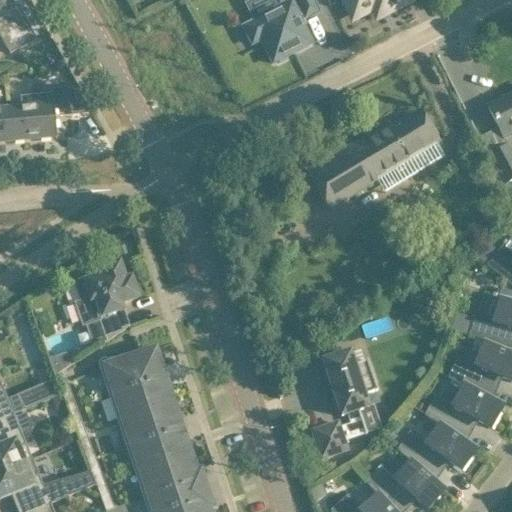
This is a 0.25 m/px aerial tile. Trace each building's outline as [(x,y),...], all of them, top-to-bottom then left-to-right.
[(0,0),(0,36),(1,38),(10,55),(19,50),(37,41),(30,28),(26,22),(18,6),(6,8),(5,0),(0,0)] [(305,19),(318,12),(311,0),(275,0),(281,9),(252,23),(243,28),(252,45),(261,41),(273,64),(278,62),(279,63),(290,58),(290,56),(312,45),(300,21),(304,19),(305,19)] [(342,0),(350,15),(353,13),(354,15),(356,14),(358,17),(376,8),(377,10),(378,13),(378,14),(380,13),(392,7),(393,7),(406,0),(405,0),(342,0)] [(21,107),(10,108),(14,142),(55,138),(56,139),(57,139),(55,118),(89,115),(74,88),(54,90),(51,90),(51,94),(20,97),(21,107)] [(511,95),(488,108),(504,139),(511,135),(511,95)] [(0,143),(14,142),(10,108),(0,109),(0,143)] [(444,156),(436,145),(440,142),(430,127),(420,110),(306,174),(316,191),(329,210),(368,186),(368,187),(395,170),(402,182),(444,156)] [(504,184),(511,180),(511,155),(507,146),(488,156),(504,184)] [(489,246),(479,260),(485,265),(495,251),(489,246)] [(511,256),(501,248),(486,267),(511,287),(511,256)] [(79,302),(73,303),(82,328),(98,323),(104,343),(103,344),(103,345),(128,329),(130,328),(129,327),(128,328),(120,304),(137,299),(131,280),(123,282),(121,275),(122,274),(119,265),(100,271),(102,277),(85,283),(84,280),(73,284),(79,302)] [(456,319),(452,331),(468,335),(467,338),(484,345),(511,355),(511,351),(511,293),(497,289),(495,296),(497,297),(497,299),(500,300),(494,322),(482,319),(474,317),(473,318),(472,323),(468,322),(456,319)] [(484,345),(476,365),(456,357),(448,378),(464,387),(489,400),(489,399),(499,377),(508,381),(509,380),(511,381),(511,355),(484,345)] [(99,363),(98,366),(98,368),(99,370),(100,372),(106,370),(110,382),(104,384),(108,397),(113,410),(119,408),(123,421),(127,434),(121,435),(126,449),(131,463),(136,461),(140,473),(145,486),(139,488),(143,500),(144,502),(147,501),(149,506),(145,508),(146,511),(208,511),(203,511),(199,511),(197,503),(199,502),(197,493),(194,484),(191,485),(187,475),(195,472),(195,470),(190,456),(185,441),(177,443),(173,433),(170,423),(178,420),(173,404),(167,389),(160,391),(156,381),(153,371),(160,368),(155,352),(136,358),(128,361),(121,363),(119,357),(108,361),(106,360),(104,360),(102,360),(100,362),(99,363)] [(338,424),(313,433),(322,459),(341,453),(347,451),(344,443),(366,435),(358,412),(368,409),(368,407),(364,396),(377,391),(367,361),(354,366),(350,353),(342,356),(323,362),(342,418),(348,415),(351,425),(339,429),(338,424)] [(66,354),(49,360),(55,377),(70,367),(66,354)] [(0,422),(14,416),(14,415),(7,399),(4,391),(0,381),(0,422)] [(53,381),(40,386),(47,402),(59,397),(53,381)] [(66,381),(58,384),(63,397),(71,394),(66,381)] [(47,402),(40,386),(7,399),(14,415),(47,402)] [(464,387),(453,406),(435,396),(424,416),(439,426),(463,442),(475,420),(484,425),(485,424),(490,428),(496,418),(497,418),(503,407),(489,399),(489,400),(464,387)] [(71,394),(63,397),(63,398),(66,407),(67,410),(76,407),(71,394)] [(420,396),(414,408),(423,413),(429,401),(420,396)] [(62,397),(51,401),(54,409),(59,411),(66,408),(62,397)] [(76,407),(67,410),(72,423),(80,420),(76,407)] [(25,415),(15,419),(21,432),(31,428),(25,415)] [(0,473),(23,464),(32,461),(26,446),(21,434),(21,432),(15,419),(14,416),(0,422),(0,473)] [(80,420),(72,423),(77,436),(85,433),(80,420)] [(439,426),(427,444),(410,432),(397,451),(410,463),(411,463),(432,481),(433,481),(447,461),(455,466),(461,470),(468,460),(469,461),(476,450),(463,442),(439,426)] [(85,433),(77,436),(82,449),(90,446),(85,433)] [(391,433),(386,440),(393,445),(398,438),(391,433)] [(90,446),(82,449),(87,462),(95,458),(90,446)] [(95,458),(87,462),(91,472),(91,474),(100,471),(95,458)] [(23,464),(0,473),(0,501),(0,498),(10,494),(10,493),(13,492),(16,498),(14,503),(17,511),(33,511),(50,505),(95,485),(92,476),(91,472),(42,486),(38,475),(32,461),(23,464)] [(363,461),(357,469),(363,475),(367,478),(374,470),(370,467),(363,461)] [(411,463),(410,463),(396,479),(380,466),(365,483),(377,496),(378,496),(393,511),(401,511),(414,498),(422,504),(428,508),(435,500),(436,500),(444,491),(433,481),(432,481),(411,463)] [(100,471),(91,474),(96,485),(96,487),(104,484),(100,471)] [(104,484),(96,487),(101,500),(109,497),(104,484)] [(321,486),(311,491),(313,498),(315,503),(327,496),(321,486)] [(361,511),(348,496),(331,511),(330,511),(393,511),(378,496),(377,496),(361,511)] [(109,497),(101,500),(105,511),(108,511),(114,510),(109,497)]
